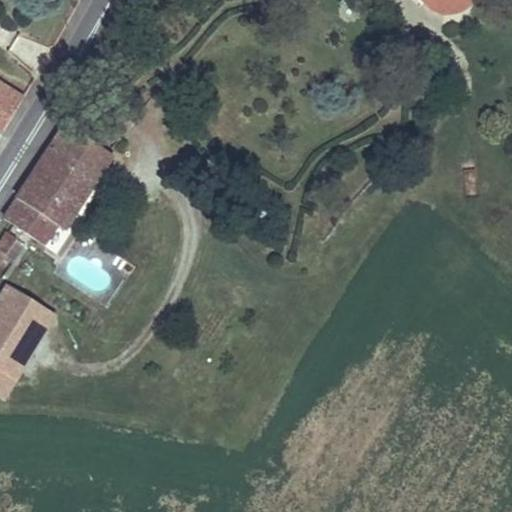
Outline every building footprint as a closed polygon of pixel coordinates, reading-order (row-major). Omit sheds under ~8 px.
[(420,0),(427,6),(429,9),(433,12),(438,14),(443,15),(448,15),(453,14),(457,13),(462,10),(465,7),(469,4),(470,0),(420,0)] [(0,133),(0,134),(21,101),(0,87),(0,133)] [(47,151),(96,183),(112,157),(64,125),(47,151)] [(64,232),(96,183),(47,151),(2,220),(25,235),(38,215),(64,232)] [(0,262),(15,241),(7,234),(0,244),(0,262)] [(53,317),(6,288),(0,297),(0,371),(14,380),(53,317)] [(0,398),(2,399),(14,380),(0,371),(0,398)]
